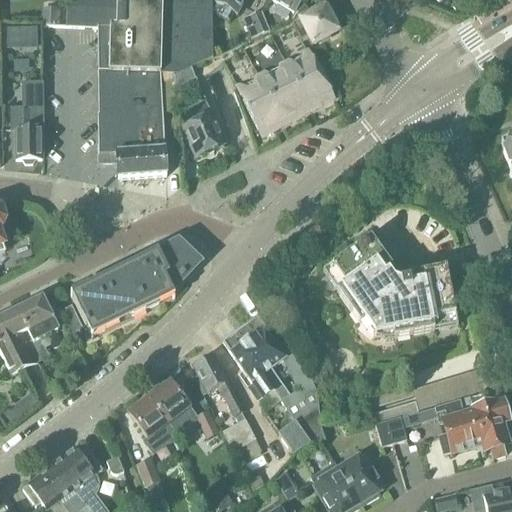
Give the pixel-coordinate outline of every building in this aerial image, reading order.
[(175,115),(175,90),(175,78),(190,71),(212,62),(210,0),(67,0),(67,30),(99,31),(100,118),(99,118),(99,149),(100,149),(100,166),(118,166),(119,183),(167,179),(162,116),(175,115)] [(218,0),(216,5),(222,9),(217,17),(230,24),(234,16),(237,17),(247,0),(218,0)] [(304,0),(271,0),(271,1),(299,18),(309,13),(306,9),(301,6),(304,0)] [(325,9),(221,64),(261,139),(333,100),(307,50),(338,34),(325,9)] [(41,28),(60,28),(60,11),(41,11),(41,28)] [(250,41),(269,33),(260,14),(242,21),(250,41)] [(175,90),(195,81),(190,71),(175,78),(175,90)] [(21,110),(10,110),(10,133),(15,133),(15,163),(21,163),(24,167),(32,167),(34,163),(41,163),(41,133),(43,133),(43,85),(21,85),(21,110)] [(215,151),(225,147),(205,104),(188,112),(192,121),(180,127),(195,160),(205,156),(208,157),(214,155),(215,151)] [(511,141),(507,144),(508,146),(504,148),(506,152),(503,153),(510,172),(509,175),(511,179),(511,141)] [(456,328),(458,328),(446,271),(407,279),(408,284),(400,286),(394,283),(392,280),(394,279),(391,275),(394,273),(371,241),(323,274),(324,275),(332,269),(345,288),(337,294),(360,327),(369,321),(373,327),(378,329),(374,339),(376,340),(380,330),(385,332),(392,331),(394,341),(434,333),(432,323),(454,318),(456,328)] [(155,254),(156,256),(167,277),(163,279),(170,294),(199,264),(178,242),(155,254)] [(173,301),(170,294),(163,279),(167,277),(156,256),(125,271),(145,314),(173,301)] [(90,341),(145,314),(125,271),(70,298),(90,341)] [(42,300),(18,312),(19,315),(17,316),(18,320),(20,319),(26,333),(27,332),(34,345),(28,347),(37,365),(49,359),(40,341),(58,332),(42,300)] [(82,331),(71,308),(59,314),(70,337),(82,331)] [(0,355),(11,378),(37,365),(28,347),(34,345),(27,332),(26,333),(20,319),(18,320),(17,316),(19,315),(18,312),(0,320),(0,355)] [(285,361),(258,320),(223,344),(252,387),(247,390),(265,416),(280,405),(279,404),(289,398),(270,371),(285,361)] [(244,414),(233,394),(222,373),(219,375),(211,358),(203,362),(202,361),(195,364),(196,366),(193,367),(207,395),(219,389),(234,419),(244,414)] [(280,405),(293,426),(307,449),(309,447),(324,444),(320,431),(322,430),(318,414),(317,398),(313,388),(311,385),(289,398),(279,404),(280,405)] [(149,401),(173,434),(181,429),(175,421),(189,410),(170,386),(149,401)] [(403,391),(406,401),(413,399),(410,389),(403,391)] [(397,393),(400,403),(406,401),(403,391),(397,393)] [(391,395),(394,405),(400,403),(397,393),(391,395)] [(385,396),(388,407),(394,405),(391,395),(385,396)] [(473,414),(483,448),(485,453),(490,452),(493,462),(505,459),(502,448),(508,447),(501,426),(507,424),(502,405),(487,409),(483,395),(459,403),(463,417),(473,414)] [(30,396),(0,418),(0,421),(5,429),(37,405),(30,396)] [(378,398),(382,409),(388,407),(385,396),(378,398)] [(372,400),(375,411),(382,409),(378,398),(372,400)] [(375,411),(372,400),(366,402),(369,412),(375,411)] [(173,434),(149,401),(129,417),(147,441),(143,443),(152,456),(176,439),(173,434)] [(483,448),(473,414),(463,417),(459,403),(417,415),(411,417),(405,418),(408,429),(437,420),(436,416),(445,414),(448,423),(443,424),(447,436),(437,440),(442,459),(453,455),(453,456),(483,448)] [(408,406),(411,417),(417,415),(414,404),(408,406)] [(405,418),(411,417),(408,406),(402,408),(405,419),(405,418)] [(402,408),(396,410),(399,420),(405,419),(402,408)] [(396,410),(389,412),(392,422),(399,420),(396,410)] [(389,412),(383,414),(386,424),(392,422),(389,412)] [(219,437),(208,414),(195,420),(206,443),(219,437)] [(383,414),(377,416),(380,426),(386,424),(383,414)] [(374,428),(380,426),(377,416),(370,417),(374,428)] [(387,425),(393,448),(407,444),(400,421),(387,425)] [(244,423),(221,435),(232,455),(255,443),(244,423)] [(382,451),(393,448),(387,425),(375,428),(382,451)] [(293,426),(277,437),(293,459),(307,449),(293,426)] [(75,453),(60,464),(71,481),(67,484),(87,509),(88,511),(105,511),(95,498),(97,495),(98,492),(98,490),(98,486),(97,483),(96,480),(95,478),(102,472),(86,451),(78,457),(75,453)] [(339,473),(361,510),(379,499),(378,496),(384,493),(363,458),(339,473)] [(107,464),(110,474),(111,476),(112,477),(113,477),(115,478),(117,478),(123,476),(118,460),(107,464)] [(137,468),(138,470),(145,490),(146,489),(151,501),(162,496),(158,485),(159,484),(151,463),(137,468)] [(71,481),(60,464),(40,478),(60,504),(65,511),(82,511),(87,509),(67,484),(71,481)] [(358,511),(361,510),(339,473),(335,467),(311,481),(315,488),(314,488),(328,511),(358,511)] [(285,476),(276,484),(288,504),(298,498),(285,476)] [(65,511),(60,504),(40,478),(23,492),(36,509),(41,505),(46,511),(65,511)] [(511,511),(511,494),(507,495),(507,494),(493,497),(493,498),(483,500),(485,511),(511,511)] [(435,511),(451,511),(457,511),(454,497),(433,502),(435,511)]
